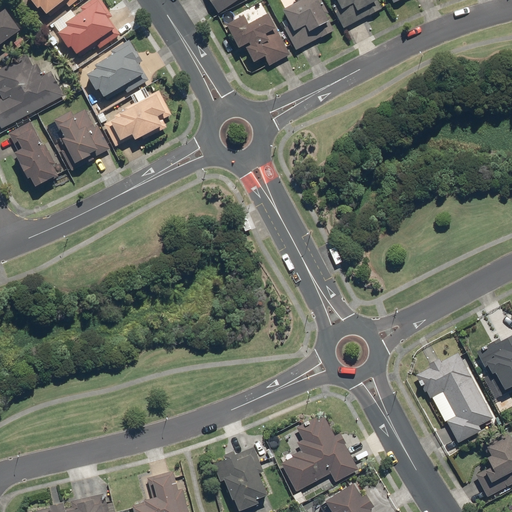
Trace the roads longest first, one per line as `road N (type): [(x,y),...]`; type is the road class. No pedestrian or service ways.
road 1 (residential): [(295,380),(181,428),(0,476)]
road 2 (residential): [(511,9),(450,26),(308,97)]
road 3 (residential): [(162,171),(13,243)]
